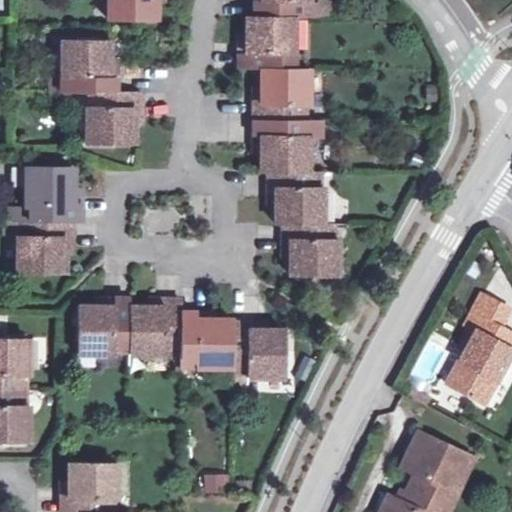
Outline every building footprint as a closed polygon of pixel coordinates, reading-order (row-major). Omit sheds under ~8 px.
[(152,3),(152,0),(106,0),(106,20),(152,20),(152,3)] [(253,1),(252,17),(291,18),(300,18),(300,2),(305,2),(305,0),(259,0),(259,1),(253,1)] [(244,36),(244,54),(238,54),(238,69),(261,70),(283,70),(284,55),(290,55),(291,18),(252,17),(245,17),(244,36)] [(114,94),(114,78),(106,79),(106,60),(106,42),(60,42),(60,79),(66,78),(66,94),(92,94),(114,94)] [(261,88),(261,107),(253,106),(253,122),(300,122),(301,106),(307,106),(308,70),(283,70),(261,70),(261,88)] [(132,127),(132,109),(139,109),(139,94),(114,94),(92,94),(92,109),(85,109),(84,144),(132,144),(132,127)] [(301,137),(300,122),(253,122),(253,137),(260,137),(260,154),(260,174),(267,174),(307,174),(307,137),(301,137)] [(77,222),(77,206),(70,206),(70,188),(70,171),(24,171),(24,206),(31,206),(31,222),(70,222),(77,222)] [(267,174),(267,190),(275,190),(275,207),(275,225),(282,225),(321,225),(320,190),(314,190),(314,174),(307,174),(267,174)] [(275,207),(275,190),(267,190),(267,206),(275,207)] [(63,257),(64,237),(70,237),(70,222),(31,222),(24,222),(23,237),(16,237),(15,273),(63,273),(63,257)] [(282,225),(282,241),(289,241),(289,258),(289,276),(336,277),(337,241),(331,241),(331,225),(321,225),(282,225)] [(470,313),(477,316),(495,326),(503,310),(479,297),(470,313)] [(128,300),(112,300),(112,306),(94,306),(78,306),(78,354),(112,354),(112,347),(128,347),(128,307),(128,300)] [(180,300),(165,300),(164,306),(147,307),(128,307),(128,347),(128,354),(164,354),(164,347),(179,347),(179,313),(180,300)] [(212,320),(196,320),(196,313),(179,313),(179,347),(179,362),(195,362),(195,368),(232,369),(232,323),(232,320),(212,320)] [(511,335),(495,326),(477,316),(469,329),(472,331),(444,383),(482,404),(510,352),(507,350),(511,339),(511,335)] [(264,331),(247,331),(247,323),(232,323),(232,369),(231,391),(247,391),(247,378),(284,379),(284,332),(264,331)] [(0,390),(20,390),(20,376),(27,375),(26,339),(0,339),(0,390)] [(20,405),(20,390),(0,390),(0,441),(26,442),(26,405),(20,405)] [(403,493),(398,502),(392,499),(385,496),(377,511),(446,511),(456,491),(450,489),(464,456),(414,433),(399,467),(412,473),(403,493)] [(471,459),(464,456),(450,489),(456,491),(471,459)] [(68,484),(68,500),(61,500),(60,511),(107,511),(107,500),(114,499),(115,463),(69,463),(68,484)] [(204,473),(203,492),(223,492),(224,473),(204,473)] [(392,499),(398,502),(403,493),(396,490),(392,499)]
